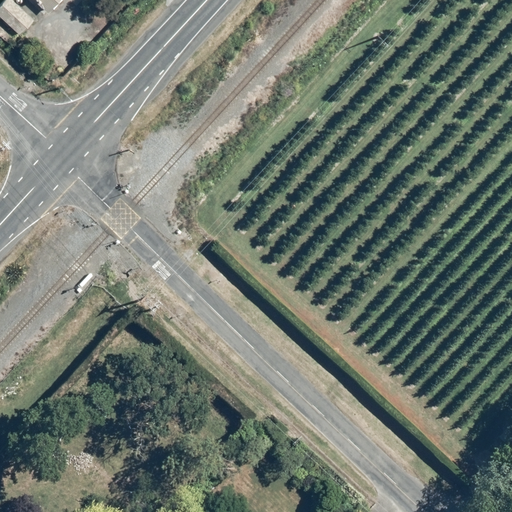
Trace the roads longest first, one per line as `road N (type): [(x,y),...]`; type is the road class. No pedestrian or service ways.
road 1 (unclassified): [(429,511),(176,279),(62,157)]
road 2 (secondary): [(206,0),(62,157)]
